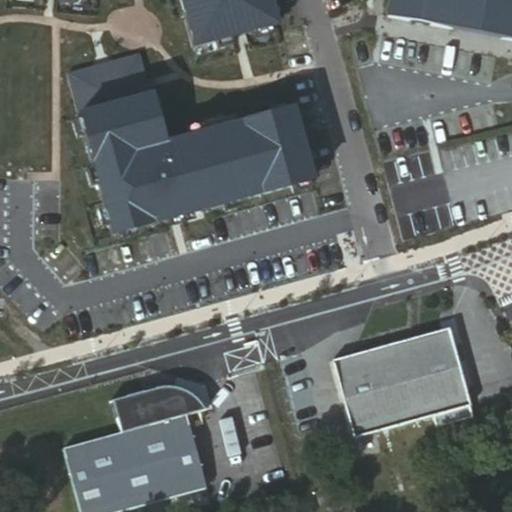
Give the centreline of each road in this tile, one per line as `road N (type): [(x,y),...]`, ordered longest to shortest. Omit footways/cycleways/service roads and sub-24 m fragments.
road 1 (unknown): [(165,339),(96,96),(322,44)]
road 2 (residential): [(366,209),(84,286),(38,241),(28,170)]
road 3 (unclassified): [(0,382),(385,278)]
road 4 (residential): [(366,209),(310,0)]
road 5 (unknown): [(275,308),(305,445)]
road 6 (unknown): [(192,331),(199,380),(242,449)]
road 7 (unclassified): [(385,278),(511,243)]
